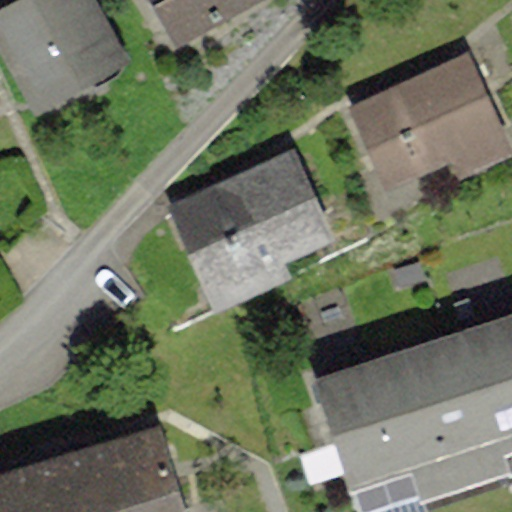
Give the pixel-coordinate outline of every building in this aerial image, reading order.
[(82,0),(10,0),(0,4),(0,78),(17,120),(115,82),(82,0)] [(132,0),(155,46),(247,0),(132,0)] [(454,60),(332,113),(373,206),(495,153),(454,60)] [(281,157),(153,214),(199,314),(326,257),(281,157)] [(511,312),(281,393),(322,511),(384,511),(511,467),(511,312)] [(180,511),(152,420),(0,467),(0,511),(180,511)]
